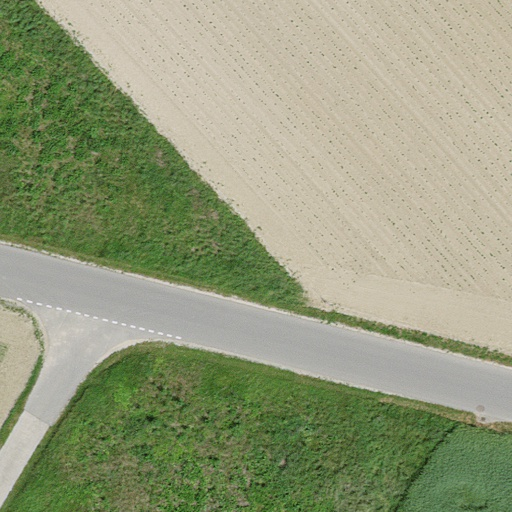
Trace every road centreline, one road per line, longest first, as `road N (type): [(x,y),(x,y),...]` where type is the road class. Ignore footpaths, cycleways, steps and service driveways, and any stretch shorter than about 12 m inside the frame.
road 1 (tertiary): [(511,399),(0,274)]
road 2 (track): [(103,300),(0,474)]
